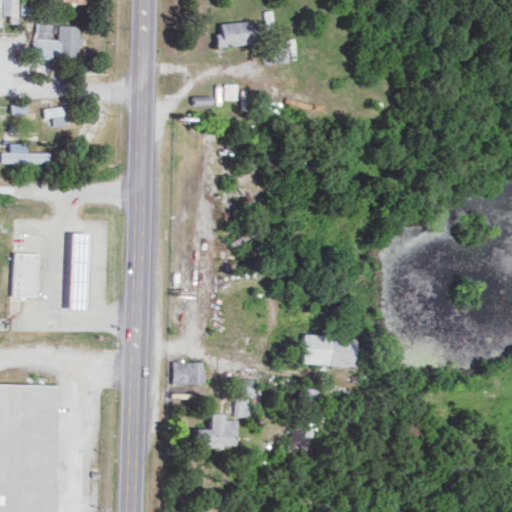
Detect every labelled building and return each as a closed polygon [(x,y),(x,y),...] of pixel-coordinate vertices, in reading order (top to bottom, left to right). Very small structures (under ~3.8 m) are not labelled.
[(15,0),(0,0),(0,14),(14,15),(15,0)] [(51,11),(34,9),(31,54),(74,57),(75,43),(79,43),(79,33),(76,33),(76,25),(55,24),(54,38),(49,38),(51,11)] [(215,21),(216,44),(250,43),(249,20),(215,21)] [(261,63),(286,61),(285,46),(260,48),(261,63)] [(233,82),(220,82),(220,98),(233,98),(233,82)] [(25,103),(7,103),(7,112),(25,112),(25,103)] [(71,105),(40,106),(41,116),(50,116),(50,124),(68,123),(68,112),(71,112),(71,105)] [(25,142),(8,142),(8,151),(0,150),(0,161),(49,161),(48,151),(25,151),(25,142)] [(84,230),(66,230),(64,307),(82,307),(84,230)] [(9,294),(32,294),(33,251),(10,250),(9,294)] [(298,361),(351,363),(352,334),(299,332),(298,361)] [(170,382),(201,382),(202,360),(170,359),(170,382)] [(249,415),(250,377),(233,377),(232,415),(249,415)] [(50,511),(53,382),(0,381),(0,511),(50,511)] [(221,411),(206,411),(206,427),(192,427),(192,442),(234,443),(235,418),(220,418),(221,411)]
